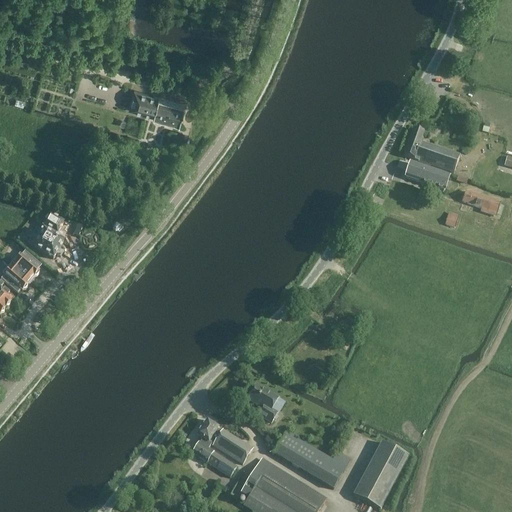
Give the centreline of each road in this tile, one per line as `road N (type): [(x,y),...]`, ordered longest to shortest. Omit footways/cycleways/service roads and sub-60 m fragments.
road 1 (unclassified): [(106,511),(191,400),(283,313),(322,262),(364,200),(465,0)]
road 2 (tertiary): [(0,411),(163,220),(243,110),(291,0)]
road 3 (track): [(511,314),(487,365),(440,427),(418,511)]
road 4 (track): [(191,400),(256,432),(268,457),(346,511)]
road 5 (track): [(511,285),(349,277),(322,262)]
